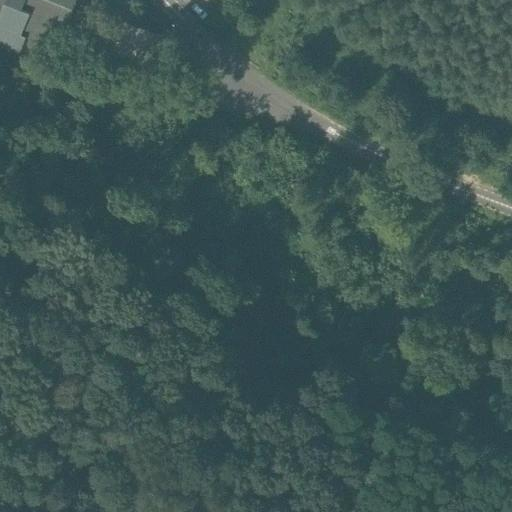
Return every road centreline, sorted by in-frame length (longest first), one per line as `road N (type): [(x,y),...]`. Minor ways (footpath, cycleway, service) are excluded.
road 1 (unclassified): [(511,209),(355,144),(266,90)]
road 2 (unclassified): [(266,90),(188,100),(0,65)]
road 3 (unclassified): [(266,90),(161,0)]
